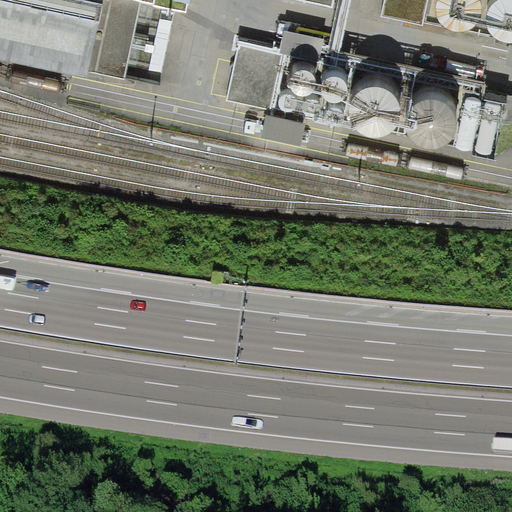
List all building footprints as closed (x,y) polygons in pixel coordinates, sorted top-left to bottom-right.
[(0,0),(0,54),(126,81),(142,1),(185,10),(186,0),(0,0)] [(429,0),(383,0),(381,17),(424,25),(429,0)] [(435,0),(434,8),(436,15),(440,22),(445,27),(452,30),(460,31),(468,29),(475,24),(480,17),(482,9),(481,1),(480,0),(435,0)] [(511,0),(495,0),(490,5),(487,13),(486,17),(487,25),(491,32),(497,37),(502,40),(509,41),(511,40),(511,0)] [(175,11),(161,8),(147,69),(161,72),(175,11)] [(324,37),(283,29),(279,48),(284,48),(283,53),(319,60),(324,37)] [(279,48),(239,38),(225,98),(270,109),(283,53),(284,48),(279,48)] [(316,83),(316,79),(314,74),(311,70),(307,68),(303,67),(299,67),(295,69),(291,72),(289,76),(288,80),(289,84),(291,88),(293,91),(297,93),(302,94),(307,93),(311,91),(314,88),(316,83)] [(347,90),(347,85),(346,81),(343,77),(339,75),(334,74),(330,74),(326,76),(323,79),(321,82),(320,87),(320,91),(322,95),(325,98),(329,100),(333,101),(338,100),(342,98),(345,94),(347,90)] [(364,86),(356,91),(351,99),(348,107),(349,116),(353,125),(359,131),(367,135),(376,136),(385,134),(392,130),(397,124),(400,116),(401,108),(399,100),(395,93),(388,87),(381,84),(372,84),(364,86)] [(297,99),(296,96),(294,93),(291,92),(288,91),(284,92),(282,94),(280,96),(278,99),(278,102),(279,105),(281,108),(283,109),(286,110),(289,110),(292,110),(295,108),(297,105),(297,102),(297,99)] [(505,100),(466,92),(454,149),(493,157),(505,100)] [(420,98),(413,103),(408,110),(405,119),(406,128),(410,136),(416,143),(424,147),(433,148),(441,146),(448,142),(454,136),(457,128),(458,120),(456,111),(452,104),(445,99),(437,96),(429,95),(420,98)] [(321,104),(320,101),(318,99),(315,97),(312,97),(308,97),(306,99),(304,101),(302,104),(302,107),(303,110),(305,113),(307,115),(310,116),(313,116),(316,115),(319,113),(321,110),(321,107),(321,104)] [(343,111),(342,108),(340,105),(337,104),(334,103),(331,104),(328,106),(326,108),(325,111),(324,114),(325,117),(327,119),(329,121),(332,122),(335,122),(338,121),(341,119),(343,117),(344,114),(343,111)] [(305,123),(266,114),(261,137),(300,146),(305,123)]
